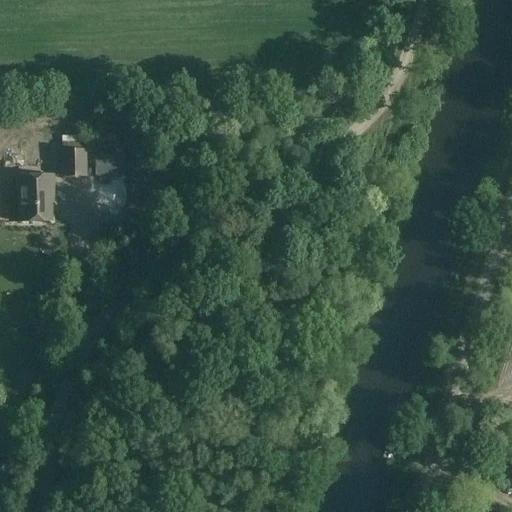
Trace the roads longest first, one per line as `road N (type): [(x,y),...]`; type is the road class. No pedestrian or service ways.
road 1 (unclassified): [(43,511),(64,393),(138,277),(189,228),(334,147),(366,119),(399,75),(423,0)]
road 2 (unclassified): [(414,511),(511,208)]
